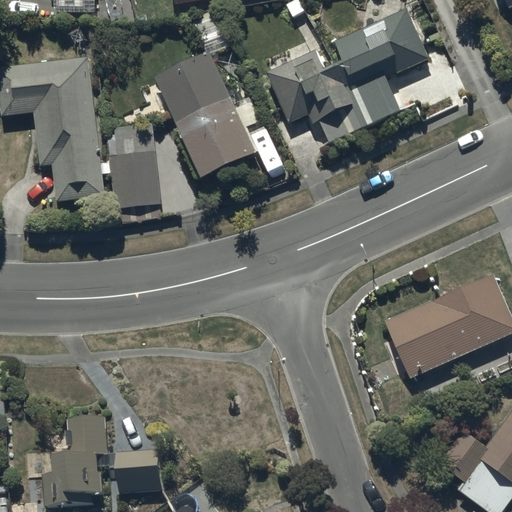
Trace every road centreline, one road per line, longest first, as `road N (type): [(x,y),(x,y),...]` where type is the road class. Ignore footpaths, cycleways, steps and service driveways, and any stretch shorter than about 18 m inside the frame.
road 1 (residential): [(0,300),(183,287),(270,261)]
road 2 (residential): [(270,261),(358,511)]
road 3 (residential): [(270,261),(511,151)]
